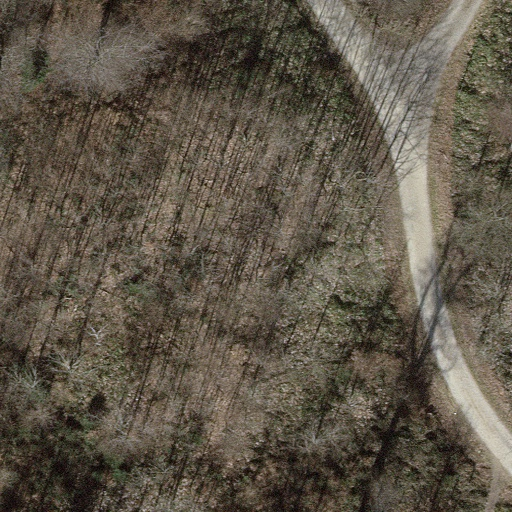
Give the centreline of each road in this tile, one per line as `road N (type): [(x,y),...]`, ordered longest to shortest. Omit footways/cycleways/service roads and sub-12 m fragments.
road 1 (track): [(511,459),(496,445),(443,348),(415,168),(421,108)]
road 2 (track): [(421,108),(366,64),(321,0)]
